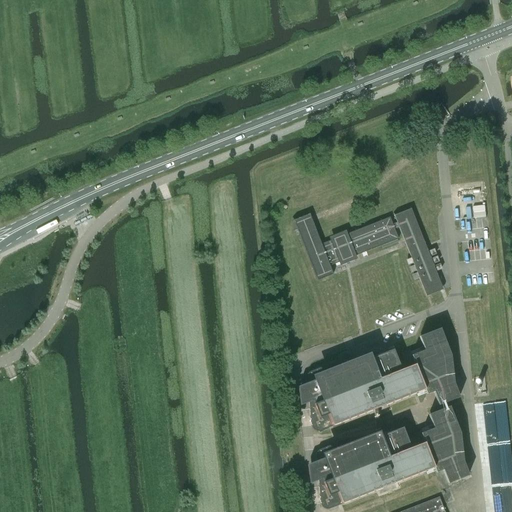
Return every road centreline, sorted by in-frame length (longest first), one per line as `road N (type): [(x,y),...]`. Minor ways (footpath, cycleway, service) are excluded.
road 1 (unclassified): [(0,361),(41,334),(84,241),(134,194),(483,52)]
road 2 (primary): [(22,226),(491,34)]
road 3 (unclassified): [(511,191),(504,113),(483,52)]
